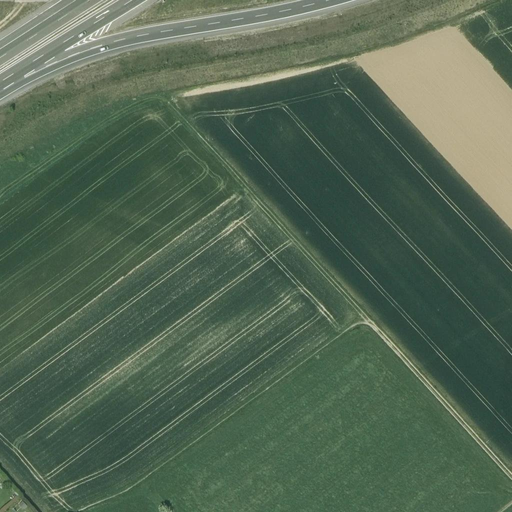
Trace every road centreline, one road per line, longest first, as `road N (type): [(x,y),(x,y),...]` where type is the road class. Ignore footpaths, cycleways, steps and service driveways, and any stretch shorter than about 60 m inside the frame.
road 1 (track): [(511,476),(164,101),(129,105),(0,196)]
road 2 (track): [(364,317),(131,489),(80,511)]
road 3 (motorway): [(19,70),(124,38),(325,0)]
road 4 (motorway): [(19,70),(130,0)]
